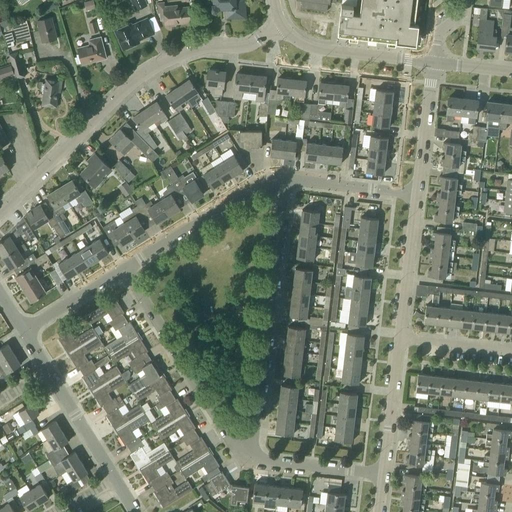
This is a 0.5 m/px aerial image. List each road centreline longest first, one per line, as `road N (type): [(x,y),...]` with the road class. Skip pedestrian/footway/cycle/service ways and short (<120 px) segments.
road 1 (residential): [(0,213),(143,72),(204,45),(258,40),(280,25)]
road 2 (residential): [(250,458),(283,179)]
road 3 (residential): [(250,458),(237,450),(124,268)]
road 4 (residential): [(124,268),(248,191),(283,179)]
road 5 (tertiary): [(432,62),(309,47),(280,25)]
road 6 (residential): [(399,338),(417,194)]
road 7 (residential): [(383,474),(399,338)]
road 8 (residential): [(283,179),(417,194)]
road 9 (residential): [(383,474),(250,458)]
road 10 (residential): [(417,194),(432,62)]
road 11 (residential): [(114,478),(47,371)]
